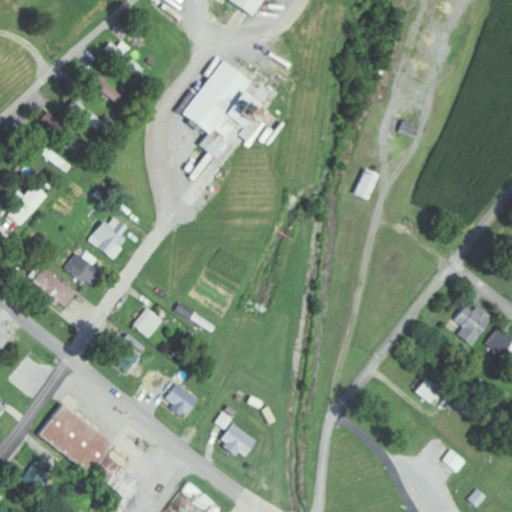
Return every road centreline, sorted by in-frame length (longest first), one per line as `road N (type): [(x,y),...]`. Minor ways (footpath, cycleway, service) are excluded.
road 1 (residential): [(317,511),(339,412),(511,194)]
road 2 (residential): [(271,511),(0,298)]
road 3 (residential): [(0,455),(165,231)]
road 4 (residential): [(0,119),(133,0)]
